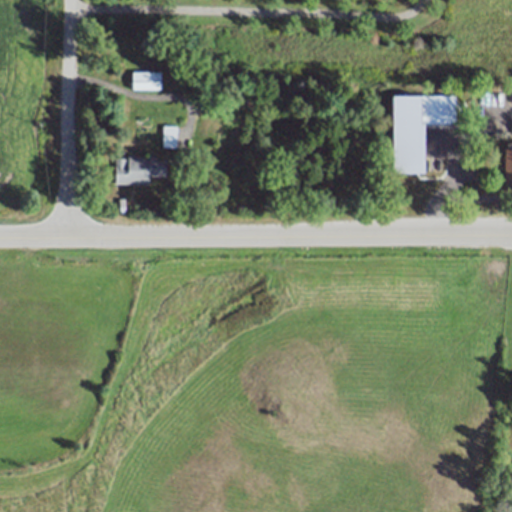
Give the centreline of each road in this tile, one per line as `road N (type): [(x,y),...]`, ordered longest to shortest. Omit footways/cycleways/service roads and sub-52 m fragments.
road 1 (secondary): [(511,236),(0,238)]
road 2 (residential): [(68,238),(72,0)]
